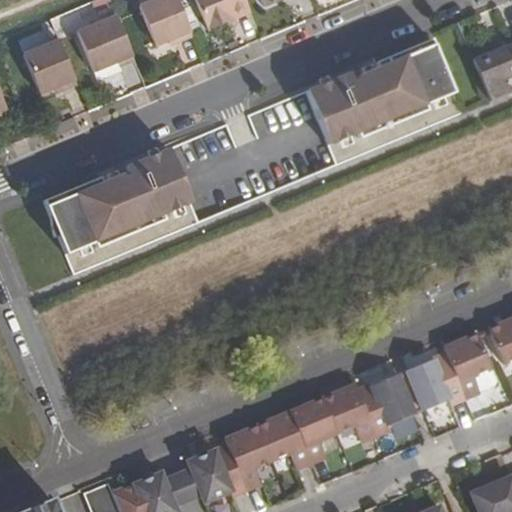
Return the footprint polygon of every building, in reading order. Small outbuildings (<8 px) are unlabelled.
[(192,37),(176,0),(154,0),(139,7),(155,46),(174,39),(175,44),(192,37)] [(249,13),(243,0),(193,0),(207,30),(249,13)] [(134,61),(115,17),(81,31),(102,80),(120,72),(118,67),(134,61)] [(357,135),(424,107),(422,102),(451,90),(430,40),(374,64),(378,72),(352,83),(348,75),(305,92),(326,142),(354,130),(357,135)] [(76,85),(57,41),(23,55),(40,95),(58,87),(60,91),(76,85)] [(511,47),(511,44),(472,61),(489,102),(511,92),(511,47)] [(179,166),(230,143),(223,127),(171,149),(179,166)] [(94,245),(162,216),(159,211),(188,199),(167,150),(111,173),(115,182),(89,193),(85,184),(42,202),(63,251),(91,239),(94,245)] [(511,320),(487,330),(502,364),(511,360),(511,320)] [(464,399),(497,385),(476,335),(443,349),(445,355),(464,399)] [(405,372),(422,412),(448,401),(449,405),(464,399),(445,355),(405,372)] [(356,392),(374,437),(389,431),(387,426),(413,416),(396,376),(356,392)] [(321,400),(335,434),(353,426),(360,443),(374,437),(356,392),(354,386),(321,400)] [(324,457),(317,441),(335,434),(321,400),(289,413),(303,447),(310,463),(324,457)] [(257,427),(270,460),(289,453),(295,469),(310,463),(303,447),(289,413),(257,427)] [(253,468),(270,460),(257,427),(224,440),(226,446),(245,491),(260,484),(253,468)] [(189,470),(203,503),(229,492),(230,496),(245,491),(226,446),(186,463),(189,470)] [(186,501),(200,496),(189,470),(175,476),(162,481),(173,507),(186,501)] [(133,485),(144,511),(174,511),(162,481),(159,474),(133,485)] [(479,511),(511,511),(511,476),(471,494),(479,511)] [(118,511),(111,494),(107,485),(84,494),(91,511),(118,511)] [(111,494),(118,511),(144,511),(133,485),(111,494)] [(57,511),(53,500),(24,511),(57,511)]
